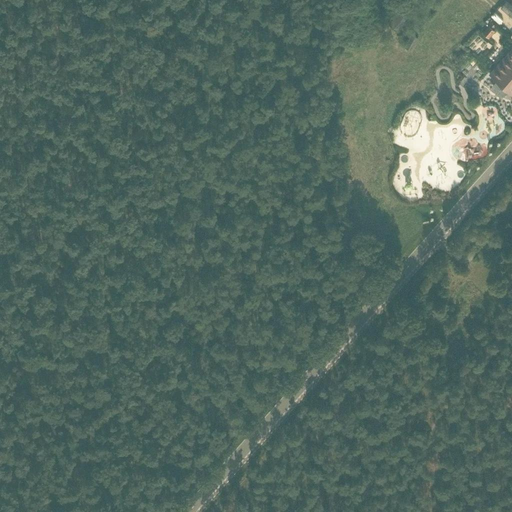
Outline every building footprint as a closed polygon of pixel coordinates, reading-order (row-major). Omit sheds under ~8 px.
[(511,5),(506,0),(500,7),(511,17),(511,33),(511,35),(511,36),(511,46),(490,71),(503,83),(511,73),(511,5)] [(410,21),(396,10),(387,21),(401,32),(410,21)] [(491,15),(499,23),(503,19),(494,11),(491,15)] [(482,32),(489,37),(495,30),(492,28),(495,25),(491,22),(489,25),(488,24),(482,32)] [(411,32),(404,45),(411,49),(419,36),(411,32)] [(471,64),(467,64),(462,70),(462,74),(470,82),(479,71),(471,64)] [(393,145),(412,151),(415,142),(395,136),(393,145)] [(482,211),(480,214),(487,222),(490,220),(482,211)] [(464,304),(465,294),(452,293),(451,309),(460,309),(460,304),(464,304)]
